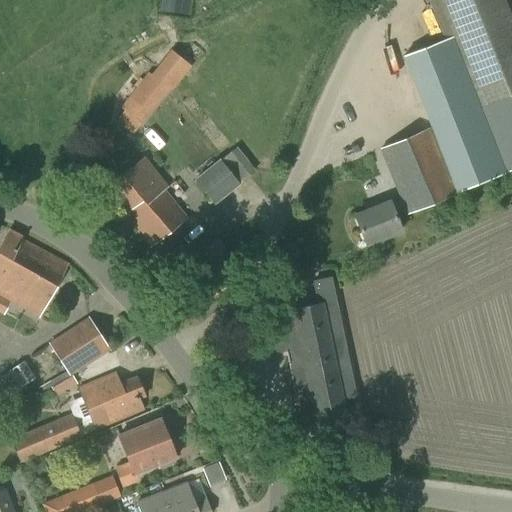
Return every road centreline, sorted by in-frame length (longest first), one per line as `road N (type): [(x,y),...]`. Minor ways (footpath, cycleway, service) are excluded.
road 1 (unclassified): [(172,349),(211,327),(250,282),(348,54),(381,0)]
road 2 (tertiary): [(285,473),(511,509)]
road 3 (tertiary): [(172,349),(76,245),(0,205)]
road 4 (tertiary): [(285,473),(233,440),(172,349)]
